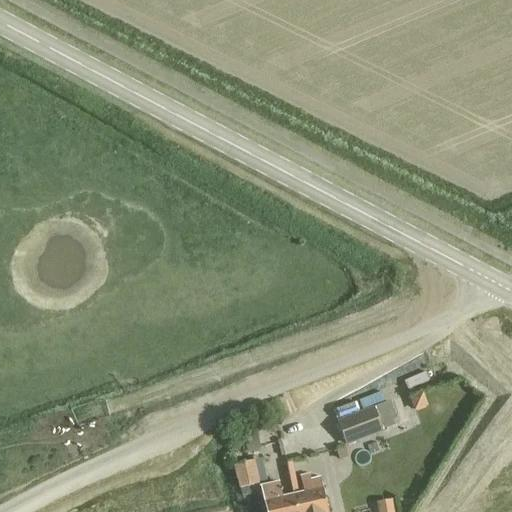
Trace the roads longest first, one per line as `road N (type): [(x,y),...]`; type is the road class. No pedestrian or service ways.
road 1 (tertiary): [(493,284),(0,21)]
road 2 (unclassified): [(0,511),(115,452),(467,313),(493,284)]
